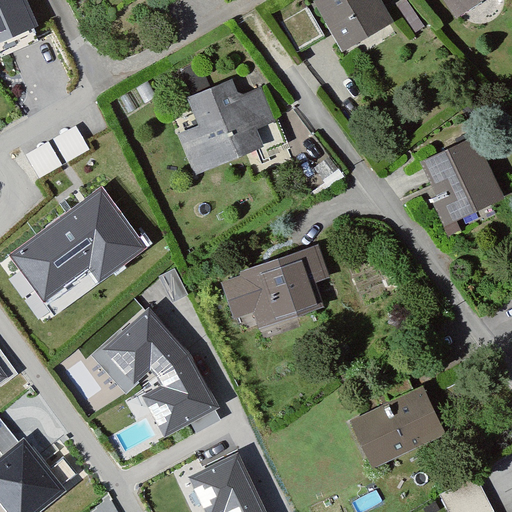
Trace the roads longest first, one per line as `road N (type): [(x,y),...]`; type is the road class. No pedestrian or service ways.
road 1 (residential): [(511,376),(285,70)]
road 2 (residential): [(0,324),(134,511)]
road 3 (residential): [(251,0),(101,84)]
road 4 (residential): [(101,84),(0,150)]
